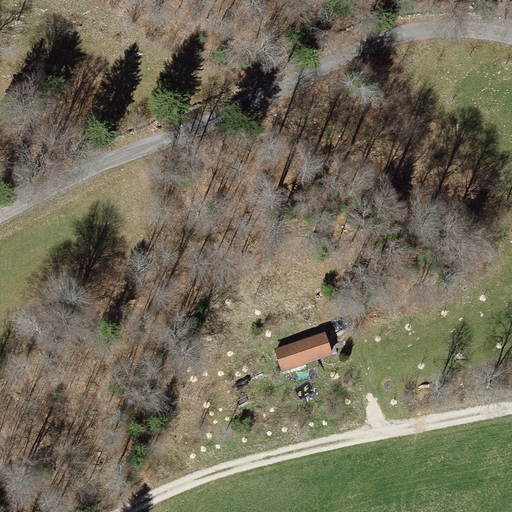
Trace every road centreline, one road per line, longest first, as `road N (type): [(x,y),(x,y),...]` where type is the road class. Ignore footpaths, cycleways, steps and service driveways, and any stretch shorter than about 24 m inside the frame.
road 1 (unclassified): [(511,37),(419,29),(373,41),(0,217)]
road 2 (track): [(115,511),(182,477),(511,404)]
